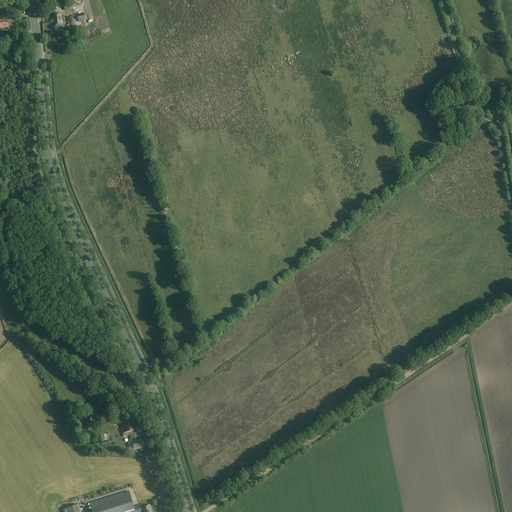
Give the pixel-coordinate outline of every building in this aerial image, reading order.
[(62,25),(61,14),(52,14),(53,18),(54,18),(55,26),(57,26),(58,30),(62,30),(62,26),(62,25)] [(0,28),(3,28),(8,27),(8,20),(3,20),(0,19),(0,28)] [(133,435),(130,424),(121,426),(122,434),(127,433),(128,436),(133,435)] [(145,447),(143,439),(131,442),(129,443),(130,450),(133,450),(145,447)] [(134,507),(129,491),(90,503),(92,511),(152,511),(150,505),(142,508),(141,505),(134,507)]
